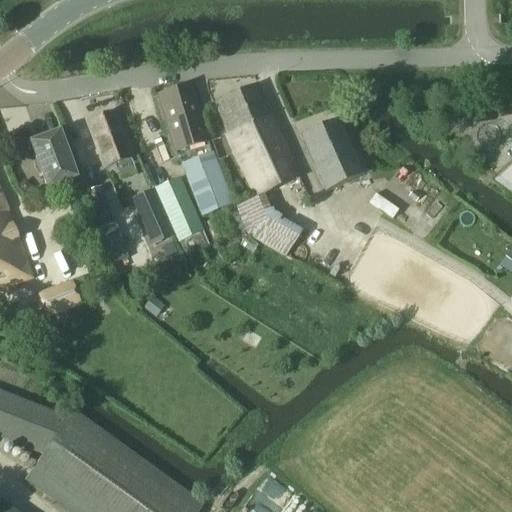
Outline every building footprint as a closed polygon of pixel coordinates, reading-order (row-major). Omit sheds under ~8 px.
[(258,86),(213,106),(227,136),(225,137),(233,156),(256,199),(299,180),(258,86)] [(175,153),(207,144),(191,88),(158,97),(175,153)] [(103,170),(131,160),(114,113),(86,123),(103,170)] [(325,194),(361,178),(336,122),(300,138),(325,194)] [(46,191),(76,180),(59,133),(29,144),(46,191)] [(202,217),(230,206),(211,155),(183,166),(202,217)] [(202,234),(179,181),(155,192),(178,244),(202,234)] [(25,183),(21,187),(22,192),(27,194),(32,190),(30,185),(25,183)] [(239,186),(233,189),(238,199),(244,197),(239,186)] [(85,194),(98,232),(114,226),(101,188),(85,194)] [(144,231),(165,222),(152,192),(131,201),(144,231)] [(0,291),(30,280),(4,207),(0,197),(0,291)] [(374,197),(369,204),(392,220),(397,213),(374,197)] [(110,230),(101,233),(104,243),(114,239),(110,230)] [(511,254),(502,265),(511,273),(511,254)] [(70,283),(36,296),(46,321),(80,308),(70,283)] [(153,299),(142,312),(152,321),(163,308),(153,299)] [(0,439),(42,456),(68,421),(0,393),(0,439)] [(42,456),(24,481),(67,511),(199,511),(203,507),(73,414),(68,421),(42,456)]
